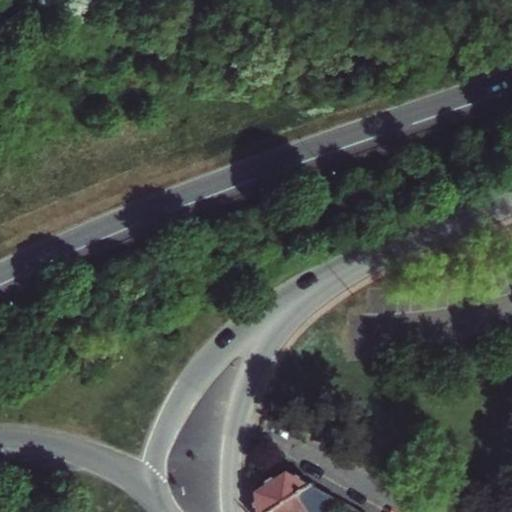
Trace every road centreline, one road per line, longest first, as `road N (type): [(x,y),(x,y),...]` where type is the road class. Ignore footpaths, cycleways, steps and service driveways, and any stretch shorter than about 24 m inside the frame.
road 1 (trunk): [(0,272),(164,201),(511,78)]
road 2 (tertiary): [(410,238),(314,276),(230,337),(176,403),(151,489)]
road 3 (tertiary): [(238,410),(253,363),(283,322),(327,285),(410,238)]
road 4 (residential): [(238,410),(411,511)]
road 5 (trunk): [(0,435),(71,447),(151,489)]
